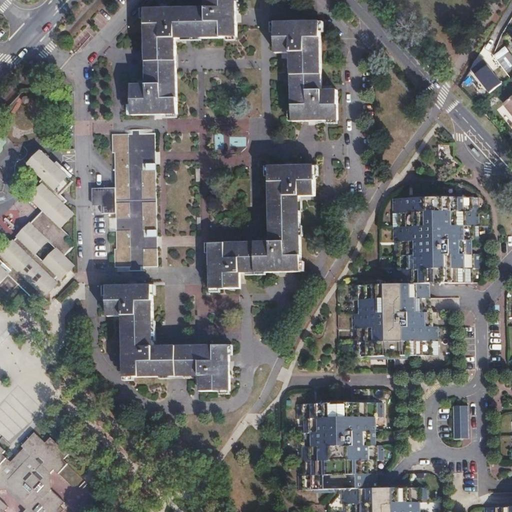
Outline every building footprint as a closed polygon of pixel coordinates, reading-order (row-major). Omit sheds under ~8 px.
[(146,85),(131,85),(131,115),(177,115),(176,39),(237,38),(236,0),(206,0),(206,8),(145,10),(146,85)] [(320,22),(275,23),(275,54),(290,53),(292,122),(337,121),(337,91),(322,91),(320,22)] [(503,57),(510,68),(511,66),(511,61),(507,54),(503,57)] [(499,60),(506,70),(510,68),(503,57),(499,60)] [(481,153),(474,146),(471,148),(478,156),(481,153)] [(74,214),(74,213),(65,204),(67,201),(61,194),(73,181),(42,151),(29,164),(43,179),(41,182),(44,184),(30,198),(43,210),(1,254),(0,253),(0,283),(8,275),(36,300),(41,295),(44,297),(58,283),(56,280),(59,277),(61,279),(75,265),(65,256),(74,246),(68,239),(71,237),(61,227),(74,214)] [(270,243),(209,244),(210,290),(240,289),(240,273),(301,272),(300,196),(315,196),(314,167),(270,167),(270,243)] [(0,218),(22,194),(0,173),(0,218)] [(115,188),(92,189),(92,205),(101,205),(101,214),(115,214),(115,188)] [(431,284),(443,284),(473,283),(473,269),(479,269),(479,254),(472,254),(472,247),(472,241),(479,240),(478,198),(472,198),(392,199),(393,242),(398,242),(398,253),(393,254),(393,260),(398,259),(398,271),(394,270),(393,285),(355,285),(355,284),(352,284),(352,300),(358,300),(359,314),(352,314),(352,328),(356,328),(356,340),(352,340),(352,358),(387,357),(391,357),(417,356),(420,356),(431,356),(432,355),(439,355),(438,327),(431,327),(431,320),(431,284)] [(132,230),(117,231),(118,260),(126,260),(126,267),(140,267),(140,237),(132,238),(132,230)] [(13,287),(6,280),(2,285),(8,291),(13,287)] [(152,285),(136,286),(133,286),(107,286),(108,316),(123,316),(124,378),(200,376),(200,392),(231,391),(230,345),(154,347),(152,285)] [(459,310),(459,298),(434,297),(433,309),(459,310)] [(394,488),(391,488),(377,488),(377,460),(383,460),(383,446),(376,446),(376,438),(376,418),(382,418),(382,403),(297,404),(297,419),(304,419),(304,433),(298,433),(298,448),(302,448),(302,458),(298,458),(298,462),(304,462),(304,475),(298,475),(299,490),(341,489),(341,504),(345,504),(345,511),(420,511),(420,502),(427,502),(427,488),(394,488)] [(468,406),(453,406),(454,439),(469,439),(468,406)] [(51,472),(54,469),(58,473),(67,463),(63,460),(68,454),(50,437),(45,443),(34,432),(21,446),(23,448),(20,451),(14,458),(11,462),(3,454),(5,451),(0,445),(0,511),(4,511),(8,507),(0,499),(0,490),(1,490),(5,490),(26,509),(23,511),(61,511),(64,510),(60,507),(64,503),(52,490),(51,472)] [(20,451),(11,442),(10,442),(4,448),(14,458),(20,451)] [(511,511),(511,449),(511,450),(511,454),(511,506),(484,507),(484,511),(511,511)]
